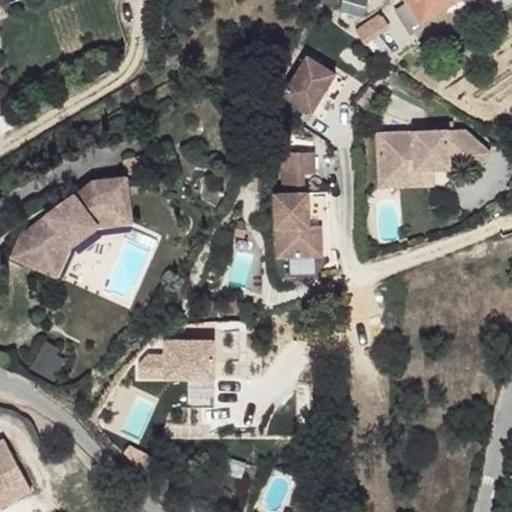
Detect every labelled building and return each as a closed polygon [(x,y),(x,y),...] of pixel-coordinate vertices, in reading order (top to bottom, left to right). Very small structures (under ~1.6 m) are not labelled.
[(407,0),(409,2),(398,9),(412,31),(424,22),(445,8),(441,1),(441,0),(407,0)] [(164,15),(169,26),(177,20),(172,10),(164,15)] [(392,24),(384,14),(367,29),(375,37),(392,24)] [(333,73),(305,54),(280,93),(283,96),(275,107),(300,124),(308,112),(333,73)] [(368,84),(354,98),(364,108),(378,95),(368,84)] [(462,131),(382,135),(382,152),(375,151),(376,179),(430,177),(430,171),(446,170),(446,160),(466,160),(475,169),(489,155),(462,131)] [(271,194),(273,258),(319,256),(317,226),(305,226),(305,193),(301,193),(300,175),(310,174),(309,152),(270,153),(271,194)] [(95,179),(36,222),(47,237),(34,265),(58,275),(79,227),(98,213),(128,209),(125,176),(95,179)] [(430,177),(376,179),(377,187),(431,186),(430,177)] [(13,256),(34,265),(47,237),(36,222),(23,232),(13,256)] [(1,452),(0,452),(0,472),(10,465),(1,452)]
